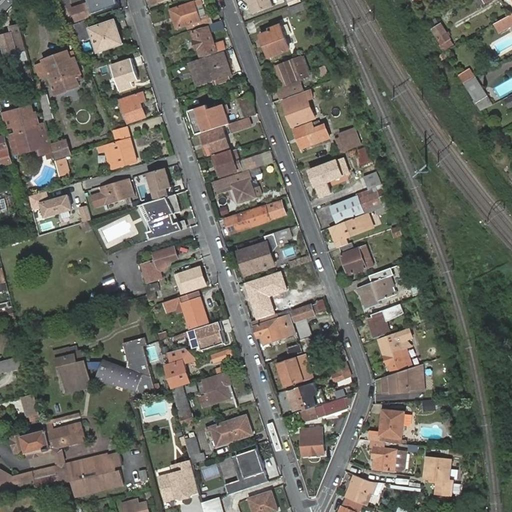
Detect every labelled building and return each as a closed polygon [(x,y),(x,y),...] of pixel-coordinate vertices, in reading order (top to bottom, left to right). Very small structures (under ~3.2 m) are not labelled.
[(118,0),(89,0),(90,3),(72,9),(76,21),(121,6),(118,0)] [(192,24),(194,29),(213,23),(210,14),(201,17),(197,6),(204,4),(202,0),(201,0),(171,9),(173,17),(177,16),(180,27),(192,24)] [(247,0),(252,15),(274,7),(271,0),(247,0)] [(307,8),(305,2),(290,8),(292,15),(307,8)] [(511,14),(495,24),(500,33),(511,25),(511,14)] [(431,23),(434,29),(441,24),(443,23),(440,18),(431,23)] [(75,26),(80,41),(93,37),(98,52),(123,44),(115,21),(92,30),(89,21),(75,26)] [(213,26),(216,32),(225,29),(222,22),(213,26)] [(26,48),(19,24),(10,26),(12,32),(3,35),(1,36),(6,54),(13,52),(26,48)] [(288,24),(282,26),(285,36),(291,34),(288,24)] [(441,44),(439,44),(443,50),(454,44),(441,24),(434,29),(432,30),(441,44)] [(262,35),(270,56),(290,49),(281,25),(271,29),(272,31),(262,35)] [(195,41),(198,49),(200,49),(202,56),(231,47),(228,40),(215,44),(209,28),(195,32),(197,40),(195,41)] [(13,52),(16,61),(28,57),(26,48),(13,52)] [(231,74),(224,51),(195,61),(199,73),(194,75),(197,84),(215,79),(217,85),(231,81),(229,74),(231,74)] [(58,60),(45,65),(52,84),(80,74),(76,59),(70,61),(68,53),(57,57),(58,60)] [(44,62),(45,65),(58,60),(57,57),(44,62)] [(302,57),(297,59),(301,67),(305,65),(302,57)] [(128,83),(132,82),(139,80),(132,58),(111,65),(120,91),(130,88),(128,83)] [(297,59),(281,65),(289,86),(278,90),(281,99),(304,90),(300,79),(304,78),(301,67),(297,59)] [(195,61),(190,62),(194,75),(199,73),(195,61)] [(470,69),(459,75),(464,82),(474,77),(470,69)] [(476,77),(464,83),(477,104),(481,110),(493,103),(476,77)] [(230,94),(233,100),(240,97),(238,91),(230,94)] [(312,91),(285,101),(294,126),(316,117),(309,100),(314,98),(312,91)] [(144,93),(127,98),(121,100),(128,123),(146,117),(142,103),(146,101),(144,93)] [(241,99),(247,118),(256,115),(250,97),(241,99)] [(190,110),(196,134),(225,126),(229,125),(230,124),(225,107),(218,108),(216,103),(190,110)] [(12,112),(17,134),(22,152),(41,147),(43,155),(52,152),(51,145),(47,132),(39,134),(38,129),(32,107),(12,112)] [(251,127),(249,119),(230,124),(229,125),(231,132),(251,127)] [(325,119),(315,123),(317,130),(323,128),(324,131),(329,129),(325,119)] [(317,130),(315,123),(295,130),(303,149),(327,140),(324,131),(323,128),(317,130)] [(113,133),(116,142),(117,143),(111,145),(112,149),(115,158),(117,167),(137,162),(128,128),(113,133)] [(360,145),(354,128),(341,133),(342,136),(344,141),(338,143),(341,152),(360,145)] [(202,135),(209,154),(229,148),(223,129),(202,135)] [(0,155),(3,166),(13,164),(6,137),(0,138),(0,155)] [(54,146),(59,159),(71,155),(66,141),(54,146)] [(360,158),(371,155),(367,146),(357,150),(360,158)] [(117,167),(115,158),(112,149),(109,150),(113,168),(117,167)] [(232,152),(227,153),(232,166),(236,164),(232,152)] [(232,166),(227,153),(216,157),(221,176),(238,171),(236,164),(232,166)] [(244,161),(247,171),(250,170),(265,165),(262,155),(244,161)] [(374,165),(371,155),(360,158),(359,159),(363,169),(374,165)] [(311,173),(317,188),(328,183),(328,182),(349,174),(345,160),(311,173)] [(95,168),(97,175),(110,171),(107,165),(95,168)] [(167,168),(147,174),(155,201),(170,196),(168,189),(173,188),(167,168)] [(235,188),(240,203),(263,195),(260,187),(254,189),(251,180),(253,180),(250,170),(247,171),(216,181),(220,193),(235,188)] [(377,171),(364,176),(370,190),(382,185),(377,171)] [(345,177),(350,175),(349,174),(328,182),(328,183),(334,181),(345,177)] [(351,180),(350,175),(345,177),(334,181),(328,183),(330,188),(351,180)] [(136,196),(130,178),(101,187),(103,193),(93,197),(96,206),(106,204),(106,205),(136,196)] [(328,183),(317,188),(321,198),(332,193),(330,188),(328,183)] [(382,208),(375,189),(357,196),(357,198),(333,207),(338,223),(364,213),(365,215),(366,214),(368,213),(382,208)] [(147,232),(152,240),(183,231),(179,222),(174,223),(172,215),(183,211),(178,194),(170,196),(155,201),(146,204),(154,220),(150,221),(154,229),(147,232)] [(70,196),(41,204),(45,219),(74,211),(70,196)] [(282,201),(226,219),(231,234),(287,216),(282,201)] [(88,206),(79,208),(83,224),(89,222),(92,221),(88,206)] [(366,214),(365,215),(331,228),(336,242),(347,238),(372,228),(366,214)] [(190,229),(187,219),(179,222),(183,231),(190,229)] [(269,243),(240,252),(247,274),(276,265),(271,248),(280,245),(279,242),(294,238),(291,229),(267,236),(269,243)] [(347,238),(336,242),(338,248),(340,247),(349,244),(347,238)] [(356,251),(353,243),(349,244),(340,247),(343,255),(342,256),(349,275),(375,266),(368,247),(356,251)] [(176,246),(155,253),(157,260),(160,270),(165,268),(168,261),(179,257),(176,246)] [(157,260),(151,262),(157,279),(162,277),(160,270),(157,260)] [(417,267),(413,261),(397,266),(400,274),(417,267)] [(144,268),(141,269),(144,280),(147,279),(148,282),(157,279),(151,262),(143,265),(144,268)] [(185,286),(186,291),(206,284),(201,268),(177,276),(180,287),(185,286)] [(392,268),(371,276),(374,283),(361,288),(363,295),(360,296),(366,311),(381,305),(380,302),(397,296),(391,277),(394,276),(392,268)] [(283,270),(245,283),(257,319),(276,313),(271,297),(290,290),(283,270)] [(146,287),(148,295),(156,292),(161,290),(158,283),(146,287)] [(198,290),(170,300),(173,310),(180,307),(178,304),(182,303),(191,328),(208,323),(198,290)] [(156,292),(148,295),(150,303),(159,300),(156,292)] [(294,311),(303,339),(314,336),(308,318),(316,315),(316,314),(327,310),(324,301),(316,303),(316,305),(313,306),(313,305),(294,311)] [(2,310),(5,321),(16,318),(13,308),(2,310)] [(254,321),(260,338),(263,337),(265,344),(285,338),(285,336),(294,333),(292,328),(288,329),(286,324),(281,325),(276,313),(257,319),(254,321)] [(392,336),(398,334),(396,328),(390,330),(384,314),(369,320),(375,339),(391,333),(392,336)] [(223,331),(220,322),(195,329),(196,333),(201,351),(224,344),(220,332),(223,331)] [(307,339),(311,351),(324,347),(320,334),(307,339)] [(143,345),(148,343),(147,336),(125,343),(129,361),(128,367),(105,359),(97,379),(108,382),(108,384),(119,386),(119,385),(129,388),(129,389),(139,391),(140,396),(156,392),(143,345)] [(382,348),(388,366),(390,365),(392,372),(413,365),(407,350),(413,348),(404,340),(399,341),(382,348)] [(305,351),(302,343),(288,347),(291,356),(305,351)] [(55,351),(57,359),(70,355),(68,348),(55,351)] [(233,348),(212,354),(215,361),(235,355),(233,348)] [(167,366),(173,389),(184,385),(190,383),(184,361),(197,358),(196,357),(188,349),(181,350),(182,356),(172,358),(174,364),(167,366)] [(70,355),(57,359),(59,367),(61,367),(67,390),(86,385),(80,363),(84,362),(81,353),(70,355)] [(280,364),(288,386),(313,377),(307,355),(280,364)] [(0,373),(21,367),(19,356),(0,361),(0,373)] [(350,369),(347,360),(336,364),(339,373),(350,369)] [(80,363),(86,385),(89,385),(84,362),(80,363)] [(409,391),(424,390),(423,365),(383,377),(385,393),(405,391),(405,388),(409,388),(409,391)] [(354,382),(350,369),(339,373),(343,386),(354,382)] [(204,381),(211,404),(228,399),(228,400),(235,398),(227,374),(204,381)] [(308,394),(317,391),(320,390),(317,381),(299,388),(299,389),(290,392),(296,409),(315,403),(316,405),(321,403),(319,398),(310,401),(308,394)] [(193,416),(184,385),(173,389),(182,424),(193,421),(192,416),(193,416)] [(451,390),(438,390),(438,399),(452,398),(451,390)] [(319,398),(317,391),(308,394),(310,401),(319,398)] [(40,413),(35,394),(22,398),(27,417),(40,413)] [(318,419),(329,415),(348,408),(352,407),(357,394),(344,398),(345,399),(326,406),(317,409),(318,419)] [(423,400),(424,411),(437,410),(436,399),(423,400)] [(309,411),(310,420),(318,419),(317,409),(309,411)] [(385,417),(383,417),(381,433),(381,435),(403,438),(406,412),(386,410),(385,417)] [(248,426),(251,424),(248,416),(213,426),(219,445),(230,441),(231,443),(251,437),(248,426)] [(51,450),(50,447),(47,437),(55,435),(54,430),(53,426),(12,437),(16,453),(26,450),(27,456),(51,450)] [(55,448),(62,447),(70,445),(68,436),(72,435),(69,426),(54,430),(55,435),(47,437),(50,447),(55,446),(55,448)] [(302,430),(304,455),(326,454),(324,428),(302,430)] [(381,433),(371,432),(370,441),(372,441),(380,442),(381,435),(381,433)] [(402,444),(403,438),(381,435),(380,442),(386,442),(402,444)] [(196,436),(186,439),(192,462),(193,465),(203,462),(206,460),(204,453),(201,454),(196,436)] [(406,469),(408,452),(385,449),(386,442),(380,442),(372,441),(371,447),(375,448),(374,458),(376,458),(374,468),(402,472),(406,469)] [(257,445),(236,452),(238,456),(232,458),(240,480),(225,485),(229,496),(270,482),(257,445)] [(91,463),(90,459),(67,464),(62,447),(55,448),(55,446),(50,447),(51,450),(52,456),(58,454),(61,466),(61,467),(60,467),(62,472),(69,470),(69,468),(91,463)] [(117,454),(109,456),(112,468),(117,467),(124,465),(121,456),(117,454)] [(109,456),(109,455),(90,459),(91,463),(69,468),(69,470),(72,480),(76,495),(99,489),(99,491),(124,484),(120,470),(118,470),(113,471),(112,468),(109,456)] [(439,479),(438,483),(437,493),(451,495),(453,482),(449,481),(452,460),(429,458),(427,478),(430,478),(439,479)] [(193,465),(192,462),(182,464),(184,472),(158,478),(164,501),(200,491),(193,465)] [(72,480),(69,470),(62,472),(60,467),(61,467),(61,466),(37,472),(38,479),(35,480),(38,492),(60,486),(60,483),(72,480)] [(0,492),(15,488),(14,485),(13,479),(12,477),(1,470),(0,470),(0,492)] [(38,479),(37,472),(13,479),(14,485),(35,480),(38,479)] [(371,482),(356,476),(347,498),(367,506),(372,494),(376,483),(371,482)] [(384,484),(376,483),(372,494),(377,496),(379,494),(384,484)] [(273,502),(275,501),(272,492),(250,499),(254,511),(275,511),(276,511),(273,502)] [(203,503),(205,511),(222,511),(219,498),(203,503)] [(346,499),(340,511),(360,511),(364,506),(346,499)] [(124,505),(125,511),(149,511),(148,504),(141,505),(140,501),(124,505)]
